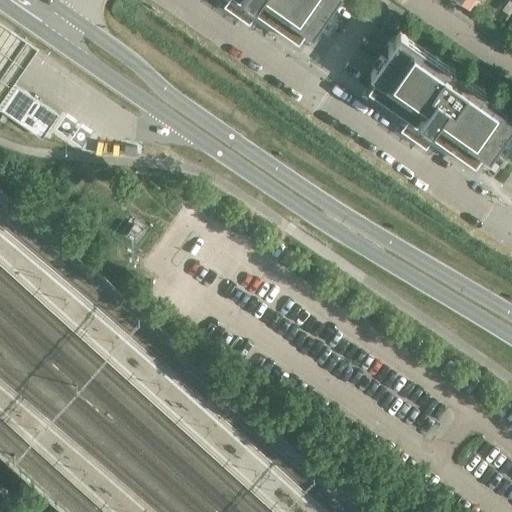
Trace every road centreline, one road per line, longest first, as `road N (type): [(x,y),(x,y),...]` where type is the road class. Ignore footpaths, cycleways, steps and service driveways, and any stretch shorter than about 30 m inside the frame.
road 1 (secondary): [(55,38),(276,196),(511,340)]
road 2 (secondary): [(511,318),(325,205),(163,92),(73,17)]
road 3 (residential): [(511,222),(185,0)]
